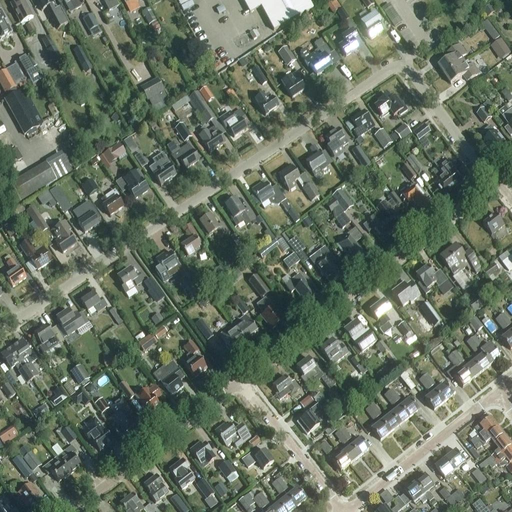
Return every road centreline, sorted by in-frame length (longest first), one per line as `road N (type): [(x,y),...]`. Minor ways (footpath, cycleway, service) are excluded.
road 1 (residential): [(0,331),(392,69),(409,72),(495,185)]
road 2 (residential): [(238,382),(495,185)]
road 3 (residential): [(70,511),(238,382)]
road 4 (residential): [(503,400),(476,407),(348,511)]
road 5 (residential): [(340,511),(238,382)]
